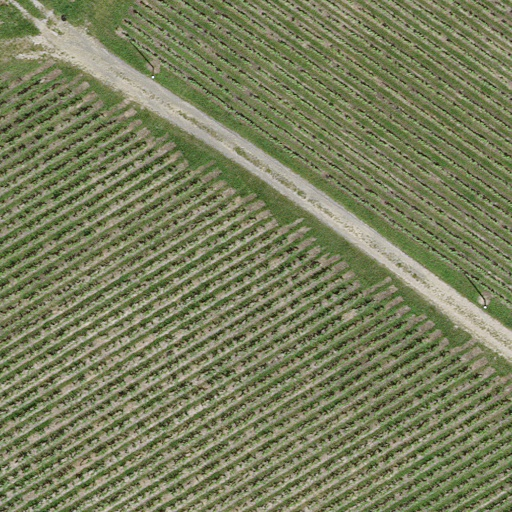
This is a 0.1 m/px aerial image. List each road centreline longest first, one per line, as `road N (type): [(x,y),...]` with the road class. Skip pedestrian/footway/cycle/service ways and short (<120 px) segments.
road 1 (track): [(511,344),(22,0)]
road 2 (track): [(103,0),(68,36),(0,56)]
